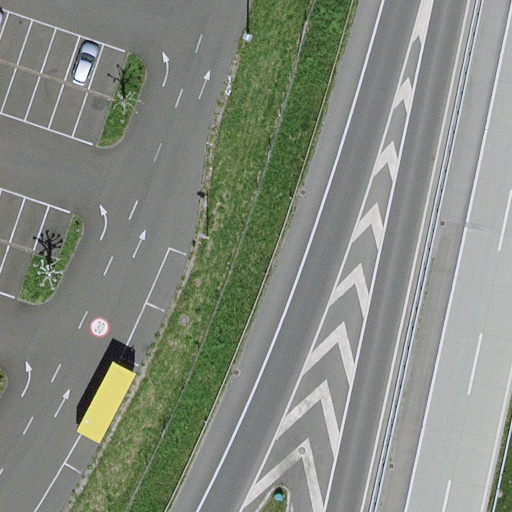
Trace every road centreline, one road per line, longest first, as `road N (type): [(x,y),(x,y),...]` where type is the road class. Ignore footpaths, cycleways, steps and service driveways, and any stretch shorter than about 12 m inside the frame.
road 1 (motorway): [(394,0),(340,177),(212,511)]
road 2 (motorway): [(451,0),(341,511)]
road 3 (motorway): [(511,183),(443,511)]
